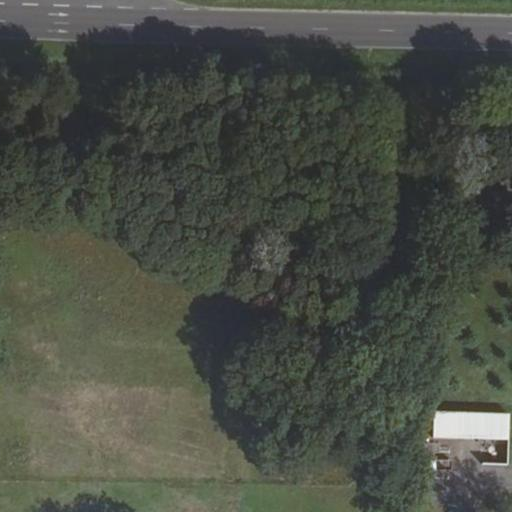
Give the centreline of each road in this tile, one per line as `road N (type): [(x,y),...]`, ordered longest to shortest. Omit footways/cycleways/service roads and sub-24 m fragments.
road 1 (primary): [(121,24),(511,34)]
road 2 (primary): [(0,18),(121,24)]
